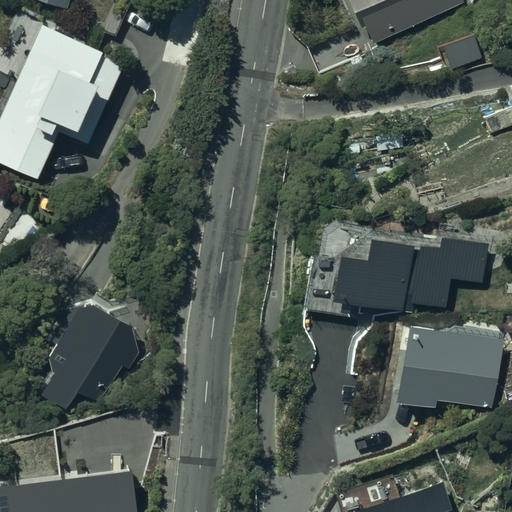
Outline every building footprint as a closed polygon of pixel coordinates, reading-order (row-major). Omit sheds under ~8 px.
[(348,0),(359,26),(363,24),(370,41),(463,3),(461,0),(348,0)] [(38,20),(0,104),(0,160),(35,176),(56,129),(85,142),(121,61),(99,51),(101,48),(38,20)] [(337,306),(408,313),(409,304),(447,308),(449,283),(487,287),(491,246),(441,241),(440,250),(372,243),(370,267),(341,264),(337,306)] [(128,320),(88,299),(74,302),(45,366),(52,369),(39,398),(66,410),(75,391),(100,403),(119,361),(125,364),(135,342),(128,320)] [(451,511),(441,478),(335,511),(451,511)]
